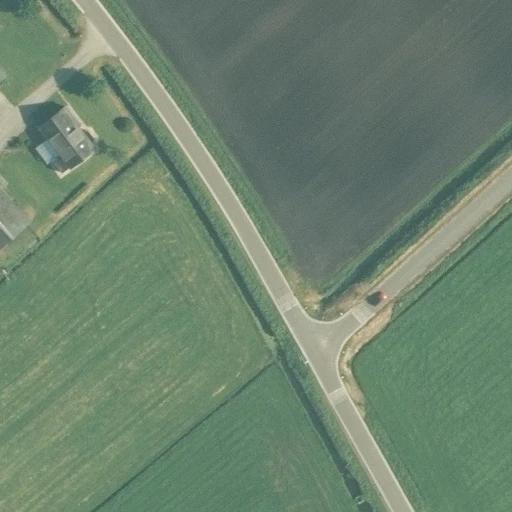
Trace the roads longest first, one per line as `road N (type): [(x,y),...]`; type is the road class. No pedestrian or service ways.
road 1 (tertiary): [(318,356),(152,93),(79,0)]
road 2 (tertiary): [(318,356),(511,181)]
road 3 (tertiary): [(404,511),(318,356)]
